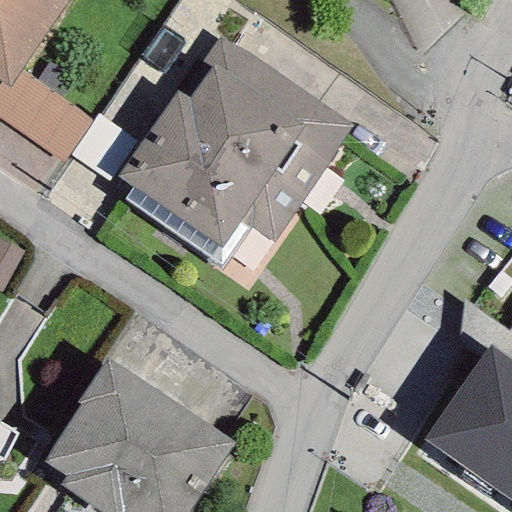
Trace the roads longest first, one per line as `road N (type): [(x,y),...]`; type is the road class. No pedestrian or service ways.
road 1 (residential): [(511,46),(445,188),(316,404)]
road 2 (residential): [(0,192),(316,404)]
